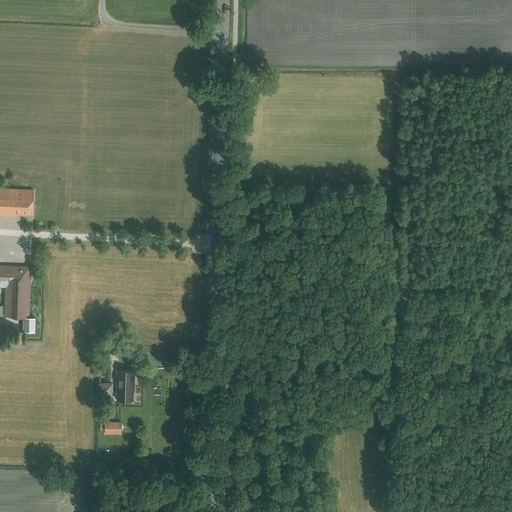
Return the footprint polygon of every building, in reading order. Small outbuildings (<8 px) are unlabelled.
[(0,214),(12,215),(12,213),(33,214),(34,189),(0,187),(0,214)] [(4,316),(29,317),(31,266),(0,265),(0,285),(5,286),(4,316)] [(109,338),(109,349),(109,353),(119,353),(120,338),(109,338)] [(115,398),(117,398),(117,399),(133,399),(133,386),(134,386),(134,370),(117,370),(117,386),(118,386),(117,391),(115,391),(115,398)] [(107,431),(117,431),(117,432),(121,432),(122,421),(117,421),(105,421),(105,423),(100,423),(100,430),(104,430),(104,432),(107,432),(107,431)]
